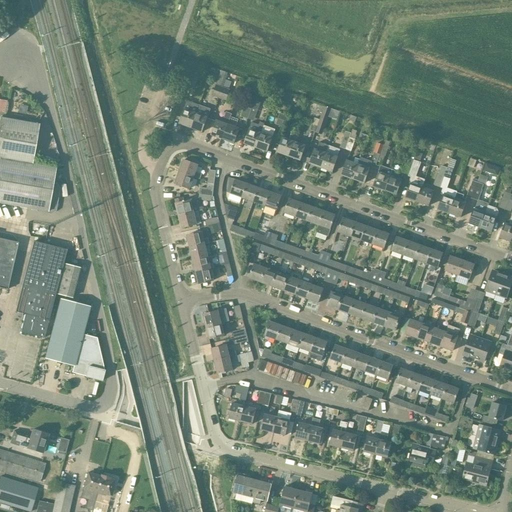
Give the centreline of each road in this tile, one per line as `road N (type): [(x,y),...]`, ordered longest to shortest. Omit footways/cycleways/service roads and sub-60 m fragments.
road 1 (unclassified): [(18,54),(39,77),(62,148),(109,357),(107,393),(96,407)]
road 2 (residential): [(511,262),(178,145)]
road 3 (residential): [(511,389),(240,293),(182,302)]
road 4 (residential): [(382,488),(217,446),(182,302)]
road 5 (residential): [(182,302),(154,182),(178,145)]
